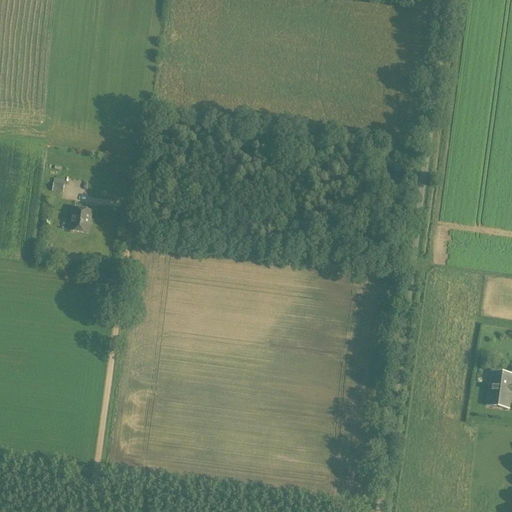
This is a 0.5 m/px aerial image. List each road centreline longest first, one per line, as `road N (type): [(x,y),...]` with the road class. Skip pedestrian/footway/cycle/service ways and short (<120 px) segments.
road 1 (unclassified): [(377,511),(449,0)]
road 2 (track): [(183,511),(0,487)]
